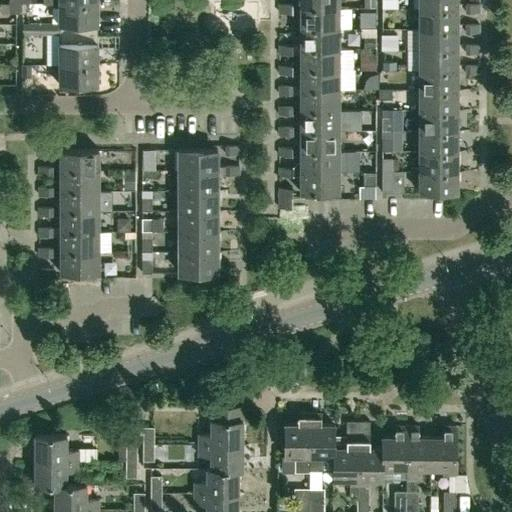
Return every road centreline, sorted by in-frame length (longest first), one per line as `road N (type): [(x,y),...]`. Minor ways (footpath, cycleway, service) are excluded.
road 1 (tertiary): [(36,399),(447,273)]
road 2 (residential): [(0,105),(137,105),(136,0)]
road 3 (residential): [(511,502),(447,273)]
